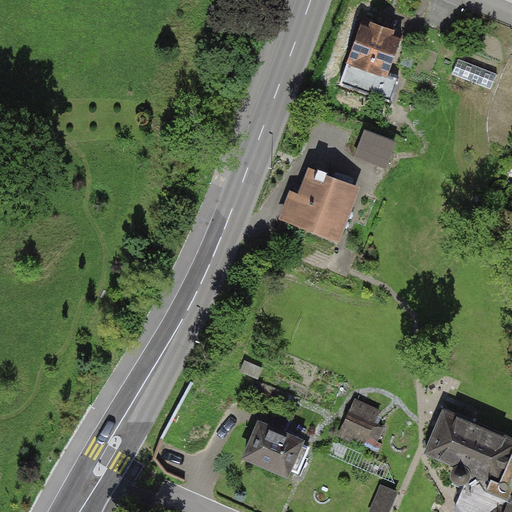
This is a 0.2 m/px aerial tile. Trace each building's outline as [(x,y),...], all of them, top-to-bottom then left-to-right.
[(418,38),(366,19),(344,77),(395,97),(418,38)] [(497,75),(459,60),(453,75),(492,90),(497,75)] [(400,141),(365,127),(354,154),(389,168),(400,141)] [(363,184),(310,163),(286,221),(339,243),(363,184)] [(511,215),(501,210),(490,233),(511,244),(511,215)] [(511,511),(511,438),(445,410),(426,452),(458,466),(456,468),(455,470),(454,473),(454,475),(455,477),(457,480),(460,481),(462,481),(465,481),(466,481),(455,507),(458,511),(511,511)] [(383,427),(350,413),(340,436),(364,446),(368,437),(377,441),(383,427)] [(261,423),(246,456),(287,473),(290,467),(298,471),(308,449),(300,445),(302,440),(283,432),(288,422),(272,415),(267,426),(261,423)] [(373,511),(393,511),(402,492),(384,485),(373,511)]
